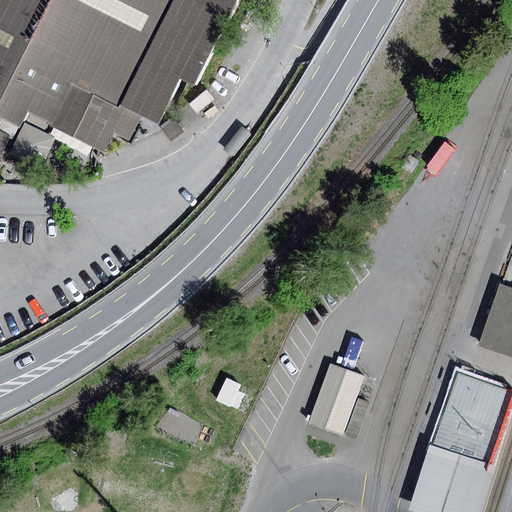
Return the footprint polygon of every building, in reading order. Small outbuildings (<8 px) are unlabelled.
[(0,0),(0,156),(2,157),(12,137),(0,130),(0,118),(23,130),(30,116),(107,154),(116,137),(131,145),(144,120),(159,127),(181,82),(194,88),(237,0),(0,0)] [(207,90),(189,104),(196,113),(215,99),(207,90)] [(175,119),(160,131),(169,143),(184,132),(175,119)] [(511,289),(499,286),(479,345),(511,355),(511,289)] [(363,376),(330,364),(308,425),(342,437),(363,376)] [(504,390),(460,375),(436,447),(481,461),(504,390)] [(369,403),(359,399),(345,435),(356,439),(369,403)] [(483,511),(497,469),(430,447),(408,511),(483,511)]
